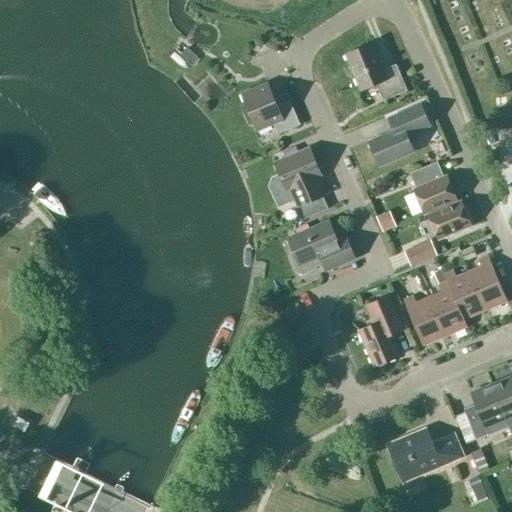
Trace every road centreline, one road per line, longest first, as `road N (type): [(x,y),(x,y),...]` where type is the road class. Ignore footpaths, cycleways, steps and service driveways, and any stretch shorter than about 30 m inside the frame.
road 1 (residential): [(511,341),(354,408),(313,304),(376,269),(301,84),(301,48),(375,0)]
road 2 (residential): [(493,224),(389,0)]
road 3 (tertiary): [(131,511),(0,448)]
